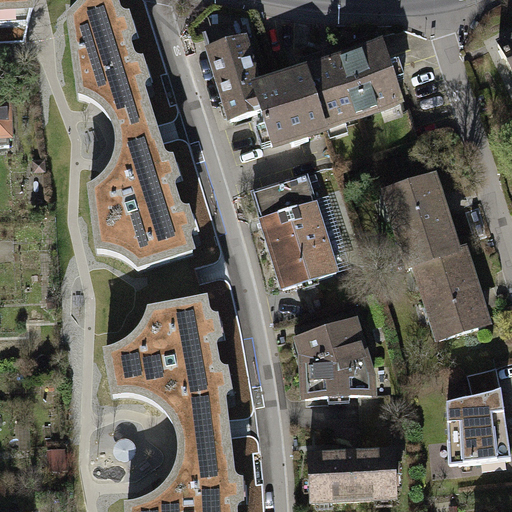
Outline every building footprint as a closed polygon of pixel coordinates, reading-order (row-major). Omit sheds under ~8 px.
[(0,0),(0,29),(28,29),(33,9),(32,0),(0,0)] [(113,125),(116,134),(152,124),(115,5),(92,0),(90,0),(78,13),(84,33),(72,38),(79,99),(87,101),(93,103),(101,109),(107,116),(113,125)] [(511,76),(511,38),(497,46),(511,76)] [(243,41),(209,52),(231,121),(260,112),(254,94),(260,92),(243,41)] [(306,135),(401,105),(383,48),(371,51),(369,45),(356,49),(355,45),(301,61),(304,72),(270,82),(272,88),(260,92),(254,94),(260,112),(271,146),(290,140),(292,146),(308,141),(306,135)] [(7,101),(0,100),(0,148),(8,148),(7,101)] [(192,254),(152,124),(116,134),(118,145),(118,156),(114,167),(109,177),(101,187),(90,193),(96,238),(110,241),(108,255),(119,258),(142,250),(148,269),(192,254)] [(45,173),(45,162),(33,162),(34,173),(45,173)] [(336,274),(306,178),(251,196),(282,291),(336,274)] [(410,270),(417,267),(455,255),(431,181),(386,195),(410,270)] [(463,253),(455,255),(417,267),(441,341),(486,327),(477,298),(463,253)] [(178,436),(181,446),(228,439),(224,398),(205,305),(160,314),(163,332),(139,337),(130,346),(118,353),(107,357),(112,386),(132,381),(135,398),(144,400),(155,406),(164,413),(170,419),(175,427),(178,436)] [(360,398),(361,425),(389,423),(387,397),(371,397),(371,383),(363,357),(353,326),(299,344),(308,366),(305,365),(306,400),(360,398)] [(501,395),(447,408),(450,467),(510,459),(501,395)] [(390,450),(389,423),(361,425),(362,451),(390,450)] [(235,511),(234,487),(228,439),(181,446),(180,460),(178,471),(173,483),(168,490),(156,500),(148,505),(147,511),(235,511)] [(63,453),(48,454),(49,471),(64,470),(63,453)] [(352,457),(310,460),(312,504),(396,499),(393,455),(352,457)]
